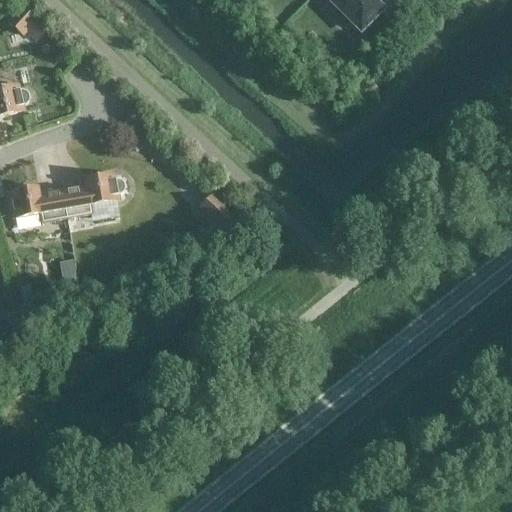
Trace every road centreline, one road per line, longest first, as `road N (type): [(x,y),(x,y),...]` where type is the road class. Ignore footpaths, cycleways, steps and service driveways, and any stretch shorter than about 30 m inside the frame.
road 1 (secondary): [(201,511),(511,259)]
road 2 (residential): [(0,160),(119,112)]
